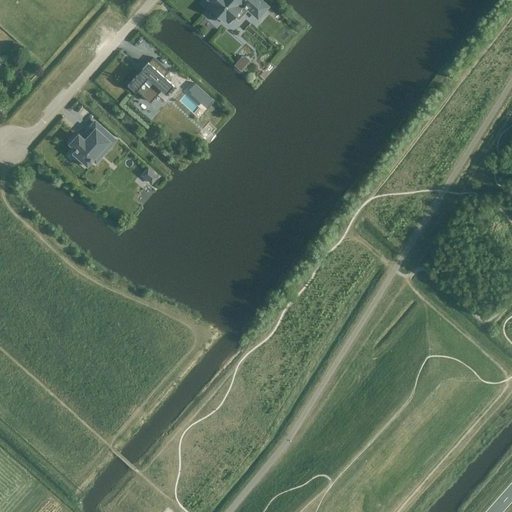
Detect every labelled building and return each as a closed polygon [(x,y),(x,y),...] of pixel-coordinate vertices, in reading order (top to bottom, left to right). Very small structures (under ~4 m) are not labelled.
[(206,0),(206,1),(212,6),(210,8),(212,10),(209,14),(218,22),(221,18),(224,21),(231,13),(233,15),(241,7),(239,6),(242,3),(245,5),(244,6),(246,8),(246,7),(258,17),(266,6),(259,0),(206,0)] [(244,53),(234,63),(241,69),(250,59),(244,53)] [(168,71),(152,57),(128,83),(150,102),(169,81),(164,76),(168,71)] [(104,152),(115,140),(95,122),(94,123),(95,124),(92,127),(91,127),(90,128),(91,128),(88,132),(86,131),(84,134),(85,134),(81,138),(78,135),(70,143),(75,148),(74,149),(76,150),(74,152),(79,157),(77,159),(85,166),(91,160),(92,161),(93,159),(92,158),(101,148),(104,152)] [(149,165),(141,173),(151,183),(159,175),(149,165)]
